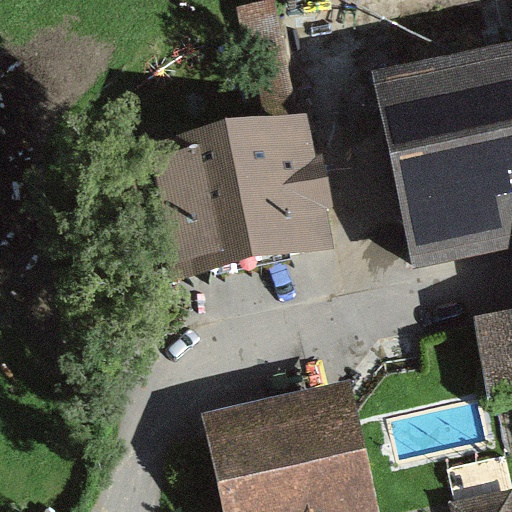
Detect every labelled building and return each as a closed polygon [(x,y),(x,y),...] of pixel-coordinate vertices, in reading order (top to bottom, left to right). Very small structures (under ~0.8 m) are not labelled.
[(511,74),(379,103),(416,267),(511,245),(511,74)] [(344,263),(318,128),(152,159),(178,295),(344,263)] [(511,402),(511,323),(485,329),(500,404),(511,402)] [(369,511),(350,421),(220,450),(234,511),(369,511)] [(511,511),(511,500),(458,511),(511,511)]
